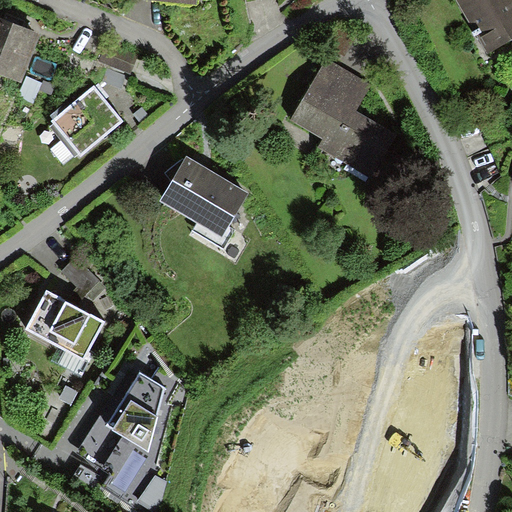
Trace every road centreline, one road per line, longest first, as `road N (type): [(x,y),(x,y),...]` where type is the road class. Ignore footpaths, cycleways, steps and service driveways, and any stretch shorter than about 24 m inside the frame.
road 1 (residential): [(370,0),(452,153),(488,292),(491,436),(476,511)]
road 2 (unclassified): [(342,0),(235,66),(0,259)]
